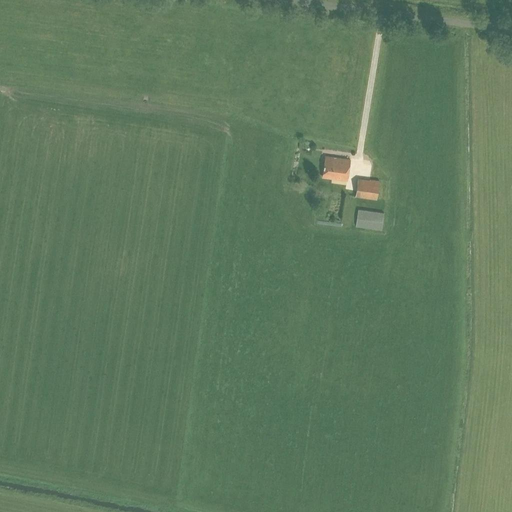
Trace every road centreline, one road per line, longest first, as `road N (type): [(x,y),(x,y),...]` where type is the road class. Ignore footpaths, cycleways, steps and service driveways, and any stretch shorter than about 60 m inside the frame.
road 1 (unclassified): [(511,29),(278,0)]
road 2 (unknown): [(375,12),(354,161)]
